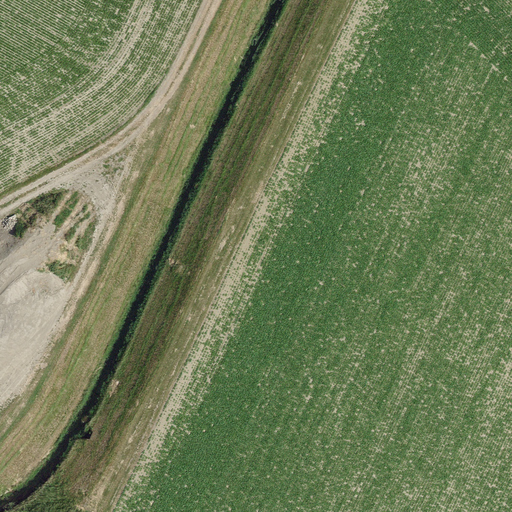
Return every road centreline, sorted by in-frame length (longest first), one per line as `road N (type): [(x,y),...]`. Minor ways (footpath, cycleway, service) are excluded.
road 1 (track): [(346,0),(101,511)]
road 2 (track): [(217,0),(153,111),(102,153),(0,213)]
